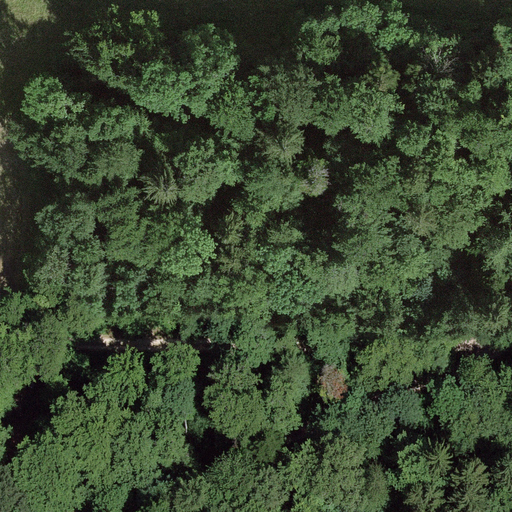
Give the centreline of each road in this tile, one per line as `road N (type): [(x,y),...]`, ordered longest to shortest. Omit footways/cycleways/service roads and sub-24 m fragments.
road 1 (track): [(0,343),(494,351)]
road 2 (track): [(494,351),(104,511)]
